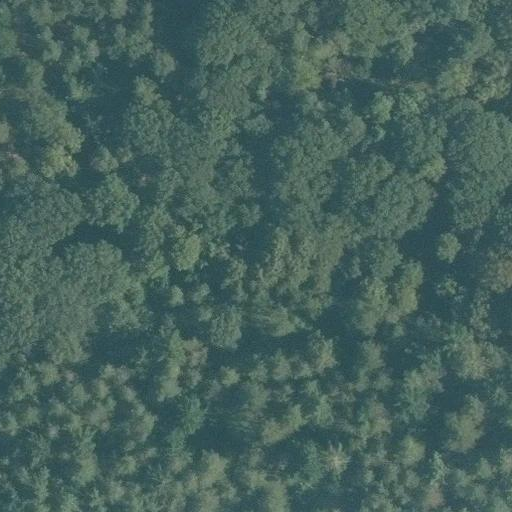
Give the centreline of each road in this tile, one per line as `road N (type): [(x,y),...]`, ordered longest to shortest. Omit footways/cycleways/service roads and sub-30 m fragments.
road 1 (track): [(0,334),(69,315),(94,296),(233,0)]
road 2 (track): [(99,279),(394,266),(471,258),(511,240)]
